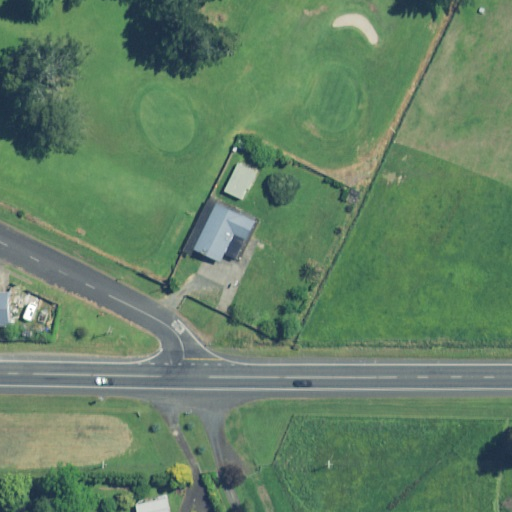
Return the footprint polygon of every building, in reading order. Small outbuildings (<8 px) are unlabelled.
[(257,171),(239,162),(224,192),(242,201),(257,171)] [(252,221),(216,204),(195,251),(219,262),(232,233),(244,238),(252,221)] [(316,230),(319,237),(325,238),(333,242),(336,235),(324,228),(316,230)] [(0,326),(9,326),(9,291),(0,291),(0,326)] [(169,511),(166,498),(137,504),(138,511),(169,511)]
